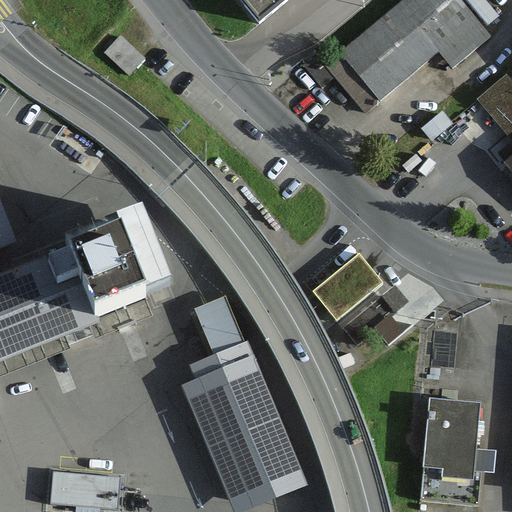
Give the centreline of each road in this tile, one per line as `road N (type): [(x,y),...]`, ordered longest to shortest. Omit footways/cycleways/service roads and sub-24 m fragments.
road 1 (secondary): [(368,511),(324,381),(254,259),(151,141),(0,26)]
road 2 (unclassified): [(164,0),(393,233),(433,257),(511,272)]
